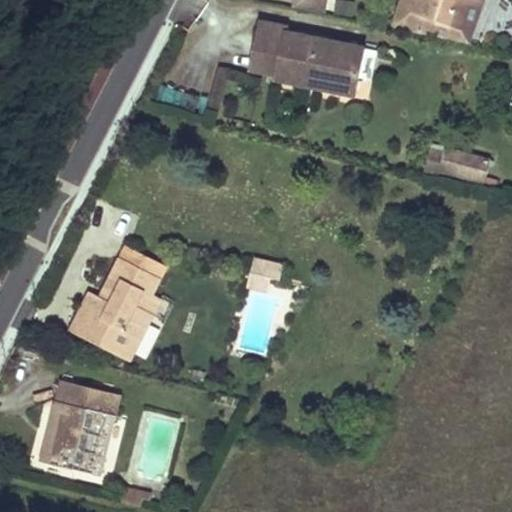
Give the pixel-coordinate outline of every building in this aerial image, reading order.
[(328,12),(329,0),(298,0),(297,6),(328,12)] [(412,32),(419,12),(423,11),(431,14),(436,1),(432,0),(406,0),(396,29),(412,32)] [(436,0),(436,1),(431,14),(423,11),(419,12),(412,32),(470,44),(475,32),(460,26),(470,0),(480,0),(485,2),(485,0),(436,0)] [(475,32),(485,2),(480,0),(470,0),(460,26),(475,32)] [(355,95),(365,49),(288,32),(289,27),(262,21),(258,39),(285,45),(278,75),(277,79),(355,95)] [(255,53),(251,70),(278,75),(285,45),(258,39),(255,53)] [(445,151),(431,148),(425,170),(486,185),(493,159),(446,147),(445,151)] [(130,246),(123,258),(146,270),(151,257),(130,246)] [(108,342),(105,348),(130,361),(155,313),(145,309),(153,293),(168,265),(151,257),(146,270),(123,258),(106,290),(116,295),(112,302),(102,297),(93,291),(85,306),(72,331),(92,341),(95,334),(108,342)] [(267,276),(281,279),(285,264),(256,257),(252,272),(267,276)] [(267,276),(252,272),(250,283),(264,286),(267,276)] [(153,293),(145,309),(155,313),(163,297),(153,293)] [(108,342),(95,334),(92,341),(105,348),(108,342)] [(63,400),(48,463),(100,476),(115,416),(104,413),(111,388),(63,377),(57,399),(63,400)] [(48,463),(63,400),(57,399),(54,414),(43,462),(48,463)] [(125,502),(143,506),(144,498),(152,500),(154,493),(128,486),(125,502)]
